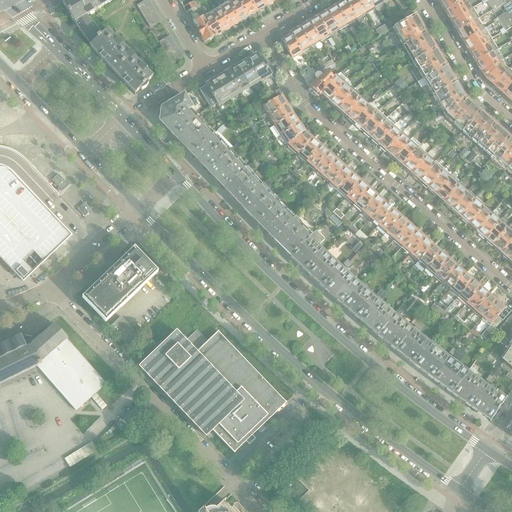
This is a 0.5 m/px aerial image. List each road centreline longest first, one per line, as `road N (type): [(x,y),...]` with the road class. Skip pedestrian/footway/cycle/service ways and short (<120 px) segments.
road 1 (tertiary): [(140,208),(340,401),(460,490)]
road 2 (tertiary): [(487,449),(370,363),(179,176)]
road 3 (residential): [(260,35),(327,127),(511,286)]
road 4 (residential): [(262,511),(53,289)]
road 5 (tertiary): [(123,117),(9,4)]
road 6 (residential): [(511,119),(478,90),(422,0)]
road 7 (tertiary): [(0,61),(84,148)]
